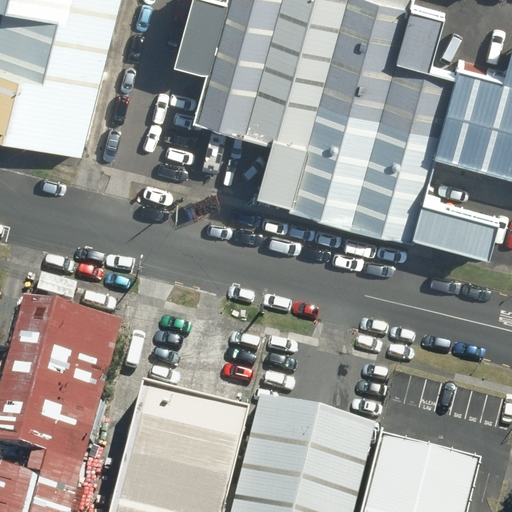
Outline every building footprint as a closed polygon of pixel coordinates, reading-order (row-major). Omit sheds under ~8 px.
[(130,0),(77,0),(71,23),(10,7),(0,46),(0,136),(88,160),(130,0)] [(3,0),(66,16),(70,0),(3,0)] [(276,142),(315,0),(226,0),(195,121),(276,142)] [(260,196),(353,221),(410,11),(367,0),(315,0),(276,142),(260,196)] [(511,74),(466,62),(442,154),(511,172),(511,74)] [(357,221),(419,237),(428,200),(459,83),(397,67),(357,221)] [(505,220),(428,200),(419,237),(495,257),(505,220)] [(120,314),(25,291),(0,393),(0,461),(80,480),(120,314)] [(149,404),(122,511),(219,511),(240,426),(149,404)] [(228,511),(360,511),(377,443),(252,414),(228,511)] [(482,511),(488,487),(373,460),(360,511),(482,511)] [(0,511),(73,511),(77,494),(7,477),(0,506),(0,511)]
